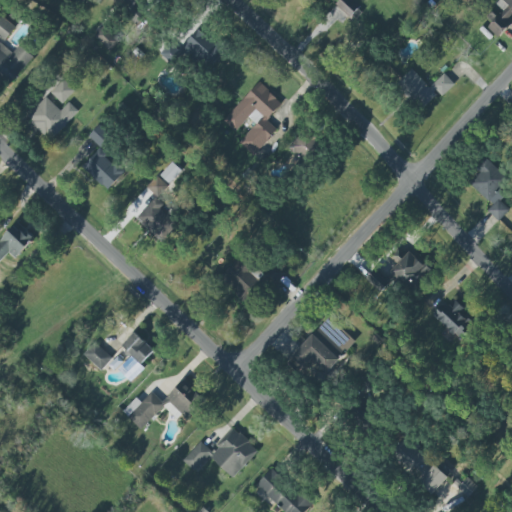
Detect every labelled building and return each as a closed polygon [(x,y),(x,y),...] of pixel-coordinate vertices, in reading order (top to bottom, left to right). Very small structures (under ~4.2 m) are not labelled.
[(115,0),(136,21),(146,12),(136,1),(137,0),(115,0)] [(511,15),(511,0),(496,0),(493,4),(501,10),(487,29),(498,36),(511,15)] [(488,21),(501,13),(497,7),(484,15),(488,21)] [(0,36),(4,40),(15,27),(0,15),(0,36)] [(109,51),(118,41),(102,26),(93,35),(109,51)] [(160,55),(175,64),(183,51),(210,66),(222,45),(194,29),(184,46),(170,38),(160,55)] [(17,45),(13,52),(0,43),(0,83),(8,89),(32,55),(17,45)] [(396,84),(422,109),(438,93),(442,96),(454,84),(443,73),(429,87),(411,69),(396,84)] [(75,91),(63,79),(50,93),(62,104),(75,91)] [(255,124),(239,142),(253,156),(277,130),(266,120),(282,103),(258,82),(222,121),(235,132),(248,117),(255,124)] [(68,102),(60,111),(45,97),(26,118),(45,136),(49,131),(54,136),(78,111),(68,102)] [(111,136),(98,124),(88,136),(100,147),(111,136)] [(322,148),(305,130),(286,148),(303,166),(322,148)] [(106,190),(126,171),(116,162),(114,164),(99,149),(82,167),(106,190)] [(508,180),(487,160),(467,182),(492,205),(487,211),(498,221),(509,210),(499,201),(506,194),(500,189),(508,180)] [(181,170),(172,162),(159,175),(169,184),(181,170)] [(168,186),(156,176),(146,187),(157,198),(168,186)] [(153,198),(135,218),(161,242),(179,222),(153,198)] [(0,260),(8,252),(14,259),(34,238),(17,222),(0,239),(0,260)] [(392,271),(405,290),(429,274),(413,250),(403,256),(399,250),(390,256),(398,266),(392,271)] [(235,291),(232,294),(246,307),(281,268),(275,263),(263,276),(240,256),(220,277),(235,291)] [(380,292),(390,282),(375,268),(365,279),(380,292)] [(458,338),(474,319),(449,297),(433,315),(458,338)] [(345,352),(354,342),(342,330),(333,340),(345,352)] [(154,350),(133,332),(121,346),(142,364),(154,350)] [(305,367),(311,361),(325,374),(339,359),(311,334),(292,355),(305,367)] [(83,355),(101,370),(112,358),(94,342),(83,355)] [(122,411),(140,430),(164,407),(176,420),(182,414),(186,419),(205,401),(184,379),(160,401),(151,392),(140,402),(136,398),(122,411)] [(201,441),(182,460),(195,473),(211,457),(232,478),(258,452),(234,428),(211,451),(201,441)] [(433,493),(447,477),(431,463),(433,462),(406,438),(390,456),(433,493)] [(256,485),(284,511),(305,511),(313,504),(273,466),(256,485)] [(459,494),(464,500),(477,488),(467,477),(458,486),(463,491),(459,494)]
